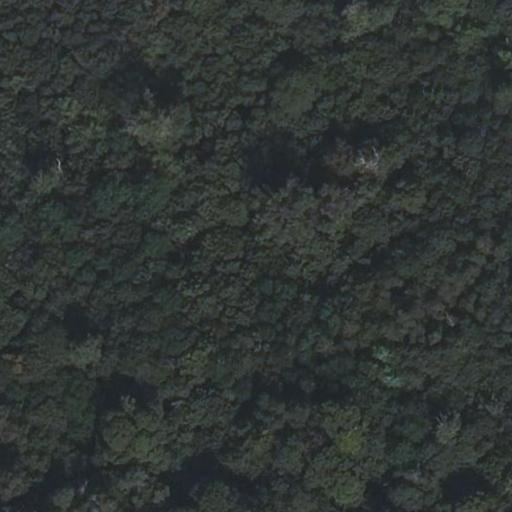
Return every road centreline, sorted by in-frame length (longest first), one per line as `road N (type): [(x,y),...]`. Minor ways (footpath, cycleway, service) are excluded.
road 1 (track): [(511,264),(438,329),(380,355),(252,376),(51,377),(0,390)]
road 2 (track): [(412,511),(0,416)]
